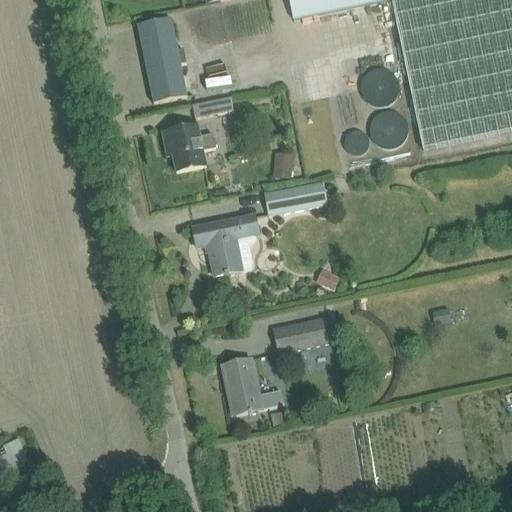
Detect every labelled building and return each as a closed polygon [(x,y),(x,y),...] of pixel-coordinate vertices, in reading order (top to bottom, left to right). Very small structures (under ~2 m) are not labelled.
[(511,134),(511,0),(288,0),(293,23),(392,2),(424,153),(511,134)] [(177,43),(189,40),(185,19),(138,28),(154,107),(189,99),(181,69),(187,68),(183,53),(179,54),(177,43)] [(376,23),(352,30),(355,39),(379,33),(376,23)] [(405,97),(391,74),(364,89),(377,112),(405,97)] [(234,114),(231,100),(192,108),(195,122),(234,114)] [(379,147),(411,145),(409,119),(376,122),(379,147)] [(176,175),(206,169),(203,154),(216,151),(213,137),(200,140),(198,129),(163,136),(166,151),(171,150),(176,175)] [(373,156),(370,137),(353,139),(356,159),(373,156)] [(280,185),(298,186),(299,161),(281,160),(280,185)] [(265,198),(270,220),(271,220),(271,219),(328,208),(324,186),(265,198)] [(193,232),(197,251),(210,248),(211,255),(210,255),(215,280),(225,278),(225,279),(229,278),(229,277),(252,272),(248,245),(255,244),(254,239),(260,238),(257,220),(193,232)] [(324,279),(329,297),(343,294),(339,276),(324,279)] [(438,318),(439,329),(457,328),(456,317),(438,318)] [(334,346),(328,320),(273,332),(279,358),(334,346)] [(221,369),(226,391),(230,391),(236,419),(249,416),(249,417),(252,416),(252,415),(284,408),(280,394),(260,398),(252,363),(221,369)] [(21,450),(0,460),(0,495),(2,495),(0,490),(0,486),(4,485),(2,481),(29,469),(21,450)]
